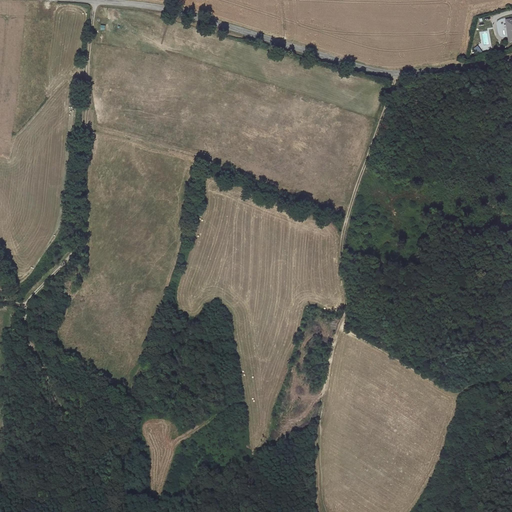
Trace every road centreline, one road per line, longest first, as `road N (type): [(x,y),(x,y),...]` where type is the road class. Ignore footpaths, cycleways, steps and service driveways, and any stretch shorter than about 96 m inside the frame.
road 1 (track): [(94,0),(82,223),(75,247),(26,305),(24,327),(65,422),(60,511)]
road 2 (track): [(315,491),(332,356),(350,306),(346,223),(396,74)]
road 3 (unclassified): [(511,58),(396,74),(176,12),(94,0)]
